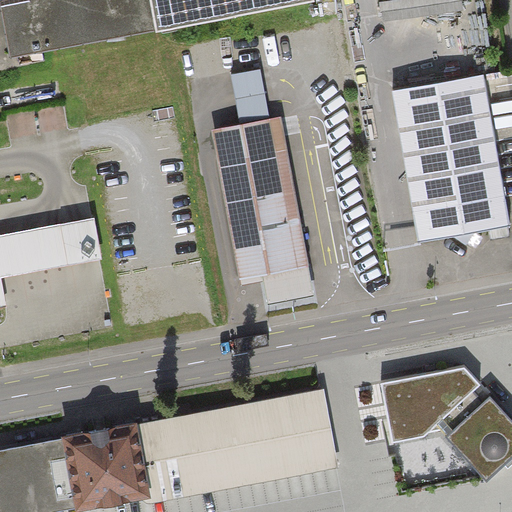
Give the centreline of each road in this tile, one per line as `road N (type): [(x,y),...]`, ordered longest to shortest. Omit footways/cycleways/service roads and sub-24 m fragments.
road 1 (primary): [(0,400),(511,304)]
road 2 (track): [(364,511),(332,338)]
